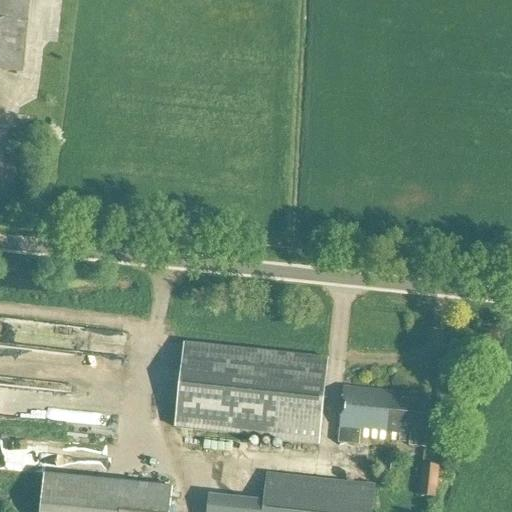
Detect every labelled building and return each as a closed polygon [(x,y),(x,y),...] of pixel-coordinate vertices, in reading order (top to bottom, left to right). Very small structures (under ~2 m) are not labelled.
[(0,0),(0,69),(21,72),(28,0),(0,0)] [(317,445),(326,359),(183,345),(175,430),(269,438),(268,440),(317,445)] [(345,389),(338,436),(338,445),(358,446),(359,438),(410,443),(409,448),(425,450),(428,403),(417,402),(417,396),(345,389)] [(384,471),(396,473),(398,457),(386,455),(384,471)] [(418,499),(436,501),(439,468),(421,466),(418,499)] [(170,511),(172,489),(44,476),(40,511),(170,511)] [(372,511),(375,486),(267,476),(264,504),(209,499),(206,511),(372,511)]
